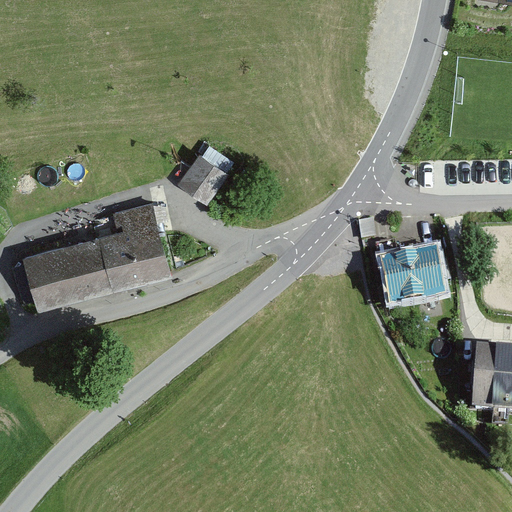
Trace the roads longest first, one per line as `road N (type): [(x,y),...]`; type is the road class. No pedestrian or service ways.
road 1 (tertiary): [(347,206),(257,297),(120,405),(14,511)]
road 2 (unclassified): [(347,206),(183,288),(58,326),(0,358)]
road 3 (tertiary): [(436,0),(404,105),(356,190)]
road 4 (unclassified): [(356,190),(401,204),(511,203)]
